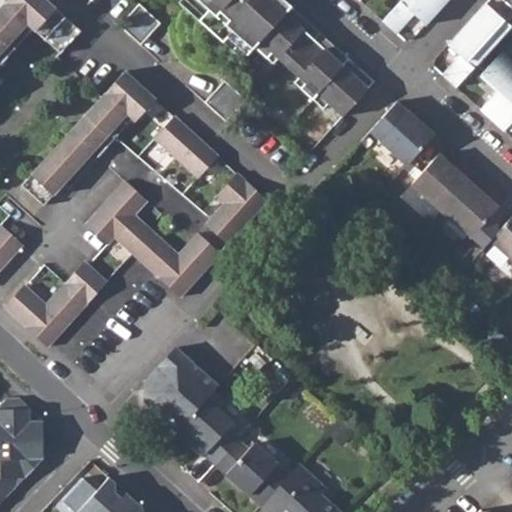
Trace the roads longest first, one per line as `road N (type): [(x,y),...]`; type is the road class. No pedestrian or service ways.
road 1 (residential): [(85,420),(89,404),(401,72)]
road 2 (residential): [(401,72),(511,172)]
road 3 (residential): [(85,420),(189,511)]
road 4 (residential): [(410,511),(511,422)]
